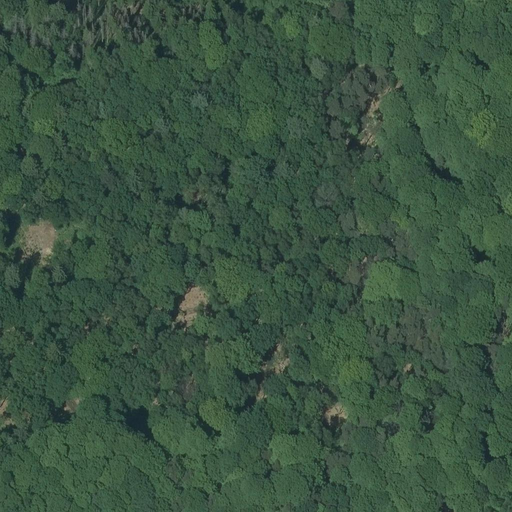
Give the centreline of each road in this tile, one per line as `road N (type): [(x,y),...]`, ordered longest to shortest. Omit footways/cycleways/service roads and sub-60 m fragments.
road 1 (track): [(0,97),(129,76),(285,33),(355,44),(400,68)]
road 2 (track): [(511,263),(474,293),(322,368),(273,436),(246,511)]
road 3 (track): [(400,68),(438,128),(511,197)]
road 4 (track): [(113,511),(0,472)]
